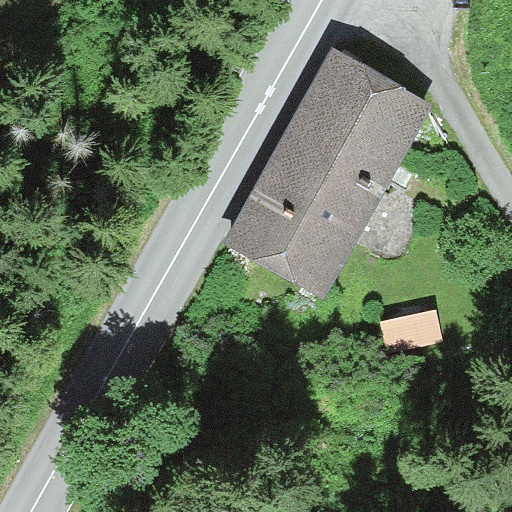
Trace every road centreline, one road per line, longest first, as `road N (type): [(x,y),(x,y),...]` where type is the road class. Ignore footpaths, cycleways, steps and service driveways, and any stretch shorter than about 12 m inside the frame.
road 1 (secondary): [(33,511),(124,333),(322,0)]
road 2 (unclassified): [(385,0),(511,210)]
